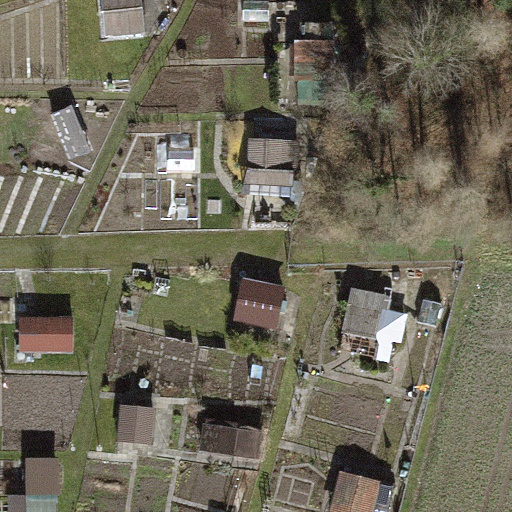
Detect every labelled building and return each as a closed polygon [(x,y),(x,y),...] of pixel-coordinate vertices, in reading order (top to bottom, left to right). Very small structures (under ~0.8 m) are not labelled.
[(108,0),(112,37),(148,33),(145,0),(108,0)] [(254,187),(301,189),(303,142),(255,141),(254,187)] [(80,352),(79,316),(24,317),(25,354),(80,352)] [(27,434),(75,436),(77,379),(28,378),(27,434)] [(33,511),(62,511),(63,461),(34,461),(33,511)]
